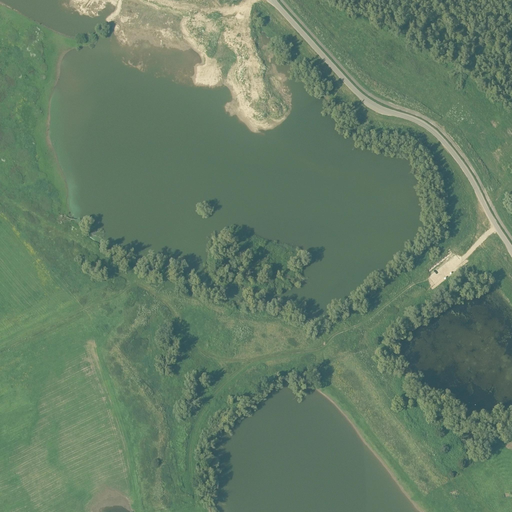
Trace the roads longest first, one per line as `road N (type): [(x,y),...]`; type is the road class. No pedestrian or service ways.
road 1 (unclassified): [(271,0),(362,101),(422,124),(443,142),(511,249)]
road 2 (track): [(124,284),(154,293),(202,356),(245,361),(203,402),(187,453),(196,511)]
road 3 (track): [(245,361),(317,349),(355,329),(413,283),(460,260),(496,226)]
